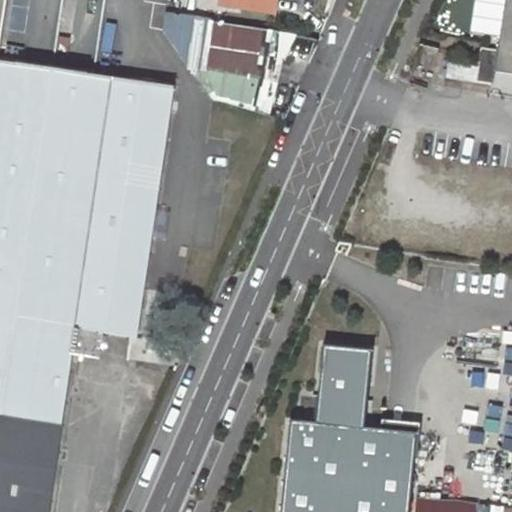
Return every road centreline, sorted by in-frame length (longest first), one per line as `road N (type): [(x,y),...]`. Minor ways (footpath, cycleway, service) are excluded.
road 1 (unclassified): [(384,0),(163,511)]
road 2 (unknown): [(120,0),(192,92),(202,126),(166,270)]
